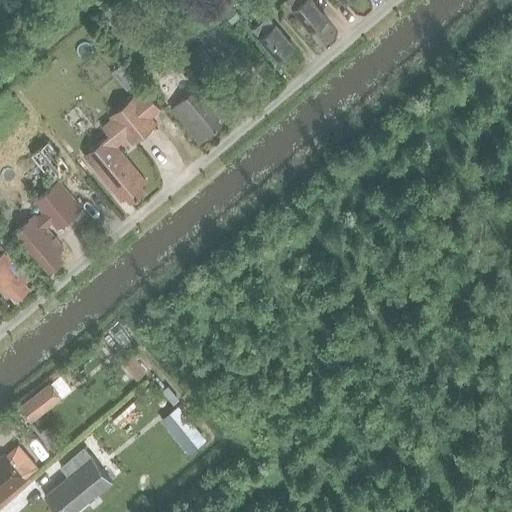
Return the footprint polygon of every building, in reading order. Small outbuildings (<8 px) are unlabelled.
[(285,0),(312,32),(327,19),(311,0),(285,0)] [(233,7),(224,14),(232,24),(241,16),(233,7)] [(279,60),(294,47),(274,25),(258,7),(251,13),(260,22),(252,29),(279,60)] [(178,63),(192,82),(215,63),(200,45),(178,63)] [(218,119),(222,115),(198,86),(176,105),(184,116),(181,119),(200,143),(222,124),(218,119)] [(110,120),(101,128),(117,146),(126,139),(131,145),(156,124),(150,118),(160,111),(144,92),(135,100),(130,94),(105,114),(110,120)] [(146,182),(108,136),(84,155),(122,201),(126,197),(131,203),(145,191),(141,185),(146,182)] [(48,142),(33,154),(53,180),(68,168),(48,142)] [(57,229),(81,209),(59,182),(34,202),(44,213),(38,219),(35,215),(10,235),(39,269),(44,265),(49,271),(63,259),(58,253),(63,249),(46,228),(52,223),(57,229)] [(26,282),(30,278),(5,249),(0,242),(0,288),(7,297),(12,294),(15,298),(29,286),(26,282)] [(31,421),(63,397),(50,381),(19,406),(31,421)] [(205,438),(177,406),(164,417),(192,449),(205,438)] [(38,468),(18,444),(6,454),(26,478),(38,468)] [(57,511),(72,511),(116,477),(109,468),(104,472),(83,447),(60,466),(68,475),(44,495),(57,511)] [(0,501),(27,479),(5,453),(0,457),(0,501)]
